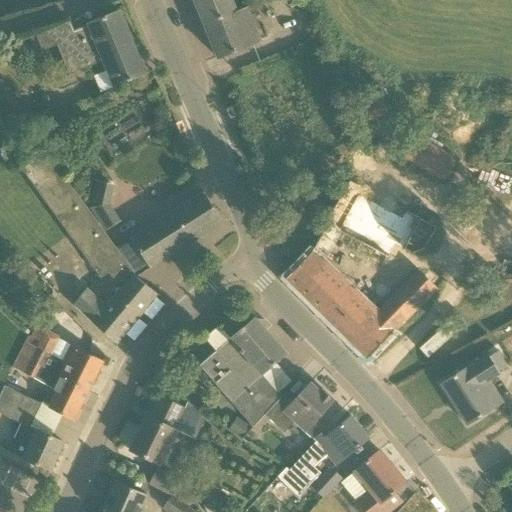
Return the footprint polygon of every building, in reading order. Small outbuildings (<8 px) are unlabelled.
[(194,0),(202,18),(234,6),(231,0),(194,0)] [(101,92),(146,74),(134,46),(137,44),(131,33),(129,34),(127,27),(128,26),(123,5),(103,11),(105,18),(74,30),(70,21),(35,35),(41,52),(57,46),(68,76),(105,61),(108,70),(95,76),(101,92)] [(236,12),(234,6),(202,18),(218,58),(260,41),(247,7),(236,12)] [(387,115),(381,94),(356,101),(362,122),(387,115)] [(59,129),(41,141),(46,149),(52,156),(63,148),(62,146),(68,142),(59,129)] [(447,181),(460,158),(418,135),(405,159),(447,181)] [(118,247),(52,156),(46,149),(21,167),(100,277),(108,271),(122,287),(107,306),(87,290),(73,307),(116,344),(158,294),(136,277),(142,273),(119,246),(118,247)] [(392,260),(400,247),(406,251),(408,248),(415,252),(425,249),(436,229),(429,224),(398,208),(349,182),(328,222),(343,230),(361,240),(386,256),(392,260)] [(142,273),(223,222),(204,192),(119,246),(142,273)] [(264,219),(274,215),(271,206),(261,210),(264,219)] [(114,210),(99,221),(106,230),(120,219),(114,210)] [(376,315),(324,264),(312,252),(286,279),(368,359),(438,287),(436,285),(425,276),(419,271),(376,315)] [(484,300),(511,298),(511,272),(483,273),(484,300)] [(265,329),(265,320),(255,318),(255,317),(244,327),(244,326),(230,338),(231,338),(200,365),(252,426),(265,413),(281,396),(263,375),(287,354),(265,329)] [(65,359),(51,352),(58,338),(34,325),(27,337),(40,344),(37,351),(49,357),(42,368),(88,392),(104,361),(72,344),(65,359)] [(74,421),(88,392),(42,368),(49,357),(37,351),(40,344),(27,337),(12,367),(58,392),(50,408),(74,421)] [(511,367),(502,350),(487,358),(487,357),(467,370),(466,368),(442,384),(468,425),(493,409),(479,387),(498,375),(511,367)] [(282,397),(281,396),(265,413),(283,434),(287,430),(294,423),(305,433),(306,432),(312,438),(325,426),(317,418),(335,401),(322,388),(319,391),(311,382),(291,403),(283,395),(282,397)] [(50,471),(63,442),(31,427),(42,404),(5,384),(0,395),(0,412),(22,423),(9,451),(50,471)] [(182,408),(162,398),(152,418),(147,416),(130,450),(159,465),(175,430),(171,429),(172,427),(182,408)] [(323,473),(314,465),(334,449),(343,459),(369,438),(351,416),(319,443),(317,441),(291,471),(288,468),(280,477),(302,497),(323,473)] [(361,511),(388,511),(401,502),(394,492),(406,483),(380,451),(356,470),(374,492),(356,506),(361,511)] [(324,495),(341,477),(332,468),(314,486),(324,495)] [(149,483),(171,495),(176,488),(180,481),(174,479),(157,469),(149,483)] [(138,511),(145,495),(116,481),(102,511),(138,511)] [(196,511),(187,505),(171,495),(163,506),(171,511),(196,511)]
